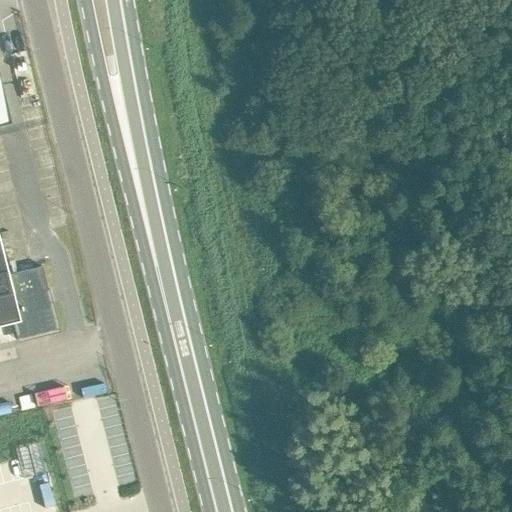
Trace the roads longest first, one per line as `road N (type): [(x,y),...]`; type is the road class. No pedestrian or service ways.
road 1 (unclassified): [(161,511),(31,0)]
road 2 (primary): [(222,511),(154,241)]
road 3 (primary): [(85,0),(107,117),(154,241)]
road 4 (primary): [(154,241),(125,0)]
